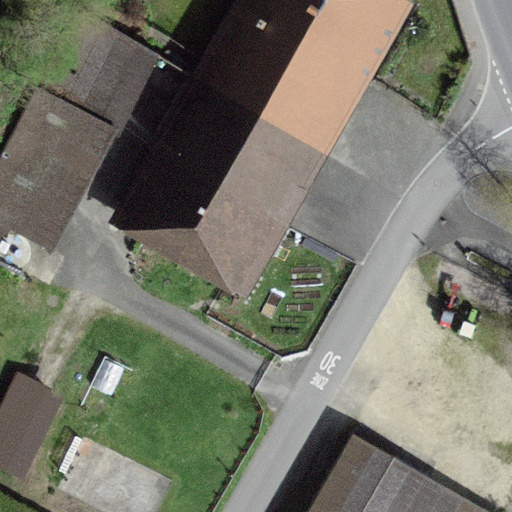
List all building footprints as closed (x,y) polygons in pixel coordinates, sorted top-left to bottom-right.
[(359,0),(267,0),(216,90),(305,141),(379,11),(359,0)] [(160,57),(78,9),(0,158),(0,190),(51,218),(118,93),(130,99),(160,57)] [(257,224),(305,141),(216,90),(144,216),(249,277),(274,234),(257,224)] [(41,308),(52,287),(27,273),(15,294),(41,308)] [(0,460),(20,470),(55,397),(19,379),(0,418),(0,460)] [(361,511),(454,511),(463,497),(393,457),(361,511)]
